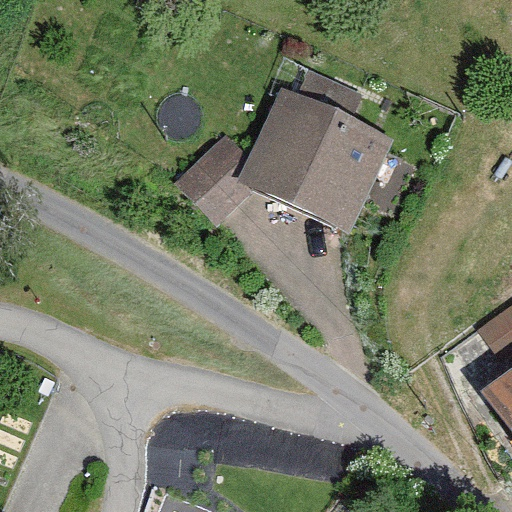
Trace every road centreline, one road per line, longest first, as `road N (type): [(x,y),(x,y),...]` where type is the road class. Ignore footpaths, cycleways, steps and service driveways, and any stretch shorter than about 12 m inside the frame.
road 1 (unclassified): [(389,428),(198,293),(0,185)]
road 2 (residential): [(33,332),(205,390),(389,428)]
road 3 (residential): [(127,511),(122,415),(98,374),(33,332)]
road 4 (unclassified): [(482,511),(389,428)]
